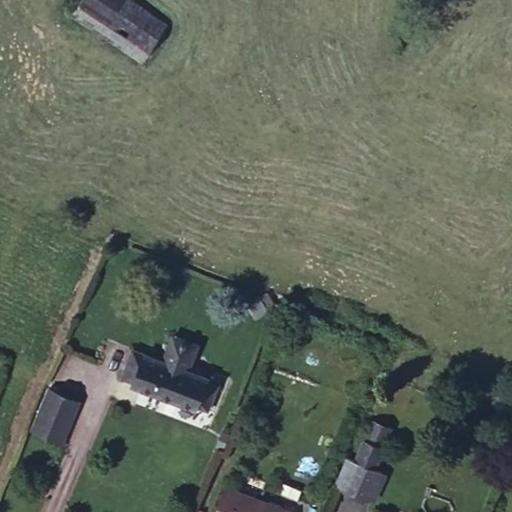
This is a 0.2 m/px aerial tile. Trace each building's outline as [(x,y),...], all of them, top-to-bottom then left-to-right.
[(119,62),(135,38),(110,23),(72,0),(63,0),(51,19),(119,62)] [(110,23),(135,38),(146,22),(121,6),(110,23)] [(151,48),(135,38),(119,62),(137,73),(151,48)] [(161,363),(177,368),(183,352),(168,344),(161,363)] [(183,402),(194,375),(177,368),(161,363),(131,352),(118,384),(181,407),(183,402)] [(208,380),(194,375),(183,402),(197,408),(208,380)] [(46,444),(65,403),(37,391),(18,432),(46,444)] [(360,423),(354,441),(373,446),(378,430),(360,423)] [(354,441),(347,463),(365,471),(373,446),(354,441)] [(347,463),(332,458),(321,487),(360,500),(371,473),(365,471),(347,463)] [(268,511),(214,490),(203,511),(268,511)]
